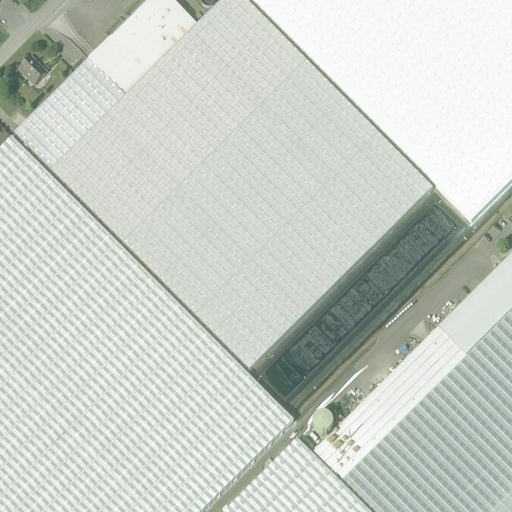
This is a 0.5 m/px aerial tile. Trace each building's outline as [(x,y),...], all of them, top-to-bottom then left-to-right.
[(224,0),(197,27),(126,98),(89,61),(15,136),(16,137),(250,372),(434,190),(244,0),(224,0)] [(151,0),(89,61),(126,98),(197,27),(170,0),(151,0)] [(511,0),(249,0),(472,223),(511,182),(511,0)] [(19,71),(34,87),(47,74),(31,58),(19,71)] [(0,147),(1,148),(10,138),(5,133),(1,136),(0,134),(0,147)] [(11,140),(0,151),(0,511),(204,511),(293,424),(285,416),(11,140)] [(511,511),(511,255),(425,343),(314,453),(372,511),(511,511)] [(313,424),(313,426),(313,428),(313,429),(314,431),(315,432),(316,433),(317,434),(318,435),(320,436),(321,436),(323,436),(324,436),(326,436),(328,435),(329,434),(330,433),(331,432),(332,431),(333,429),(333,428),(333,426),(333,425),(333,423),(332,421),(331,420),(330,419),(329,418),(328,417),(326,416),(325,416),(323,416),(321,416),(320,416),(318,417),(317,418),(316,419),(315,420),(314,421),(313,423),(313,424)] [(368,511),(297,441),(225,511),(368,511)]
